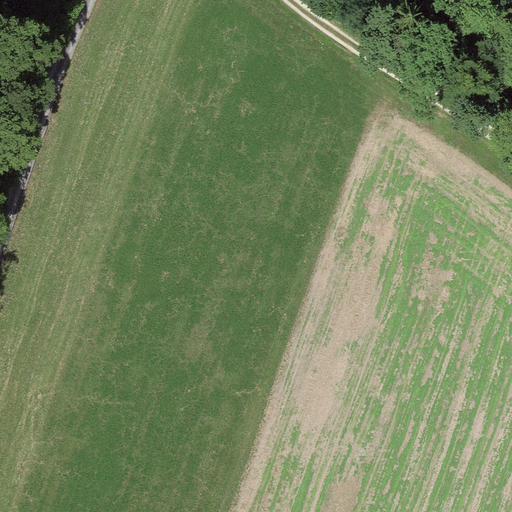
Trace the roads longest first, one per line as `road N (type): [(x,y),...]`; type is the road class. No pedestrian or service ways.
road 1 (track): [(294,0),(337,38),(511,155)]
road 2 (unclassified): [(83,0),(0,224)]
